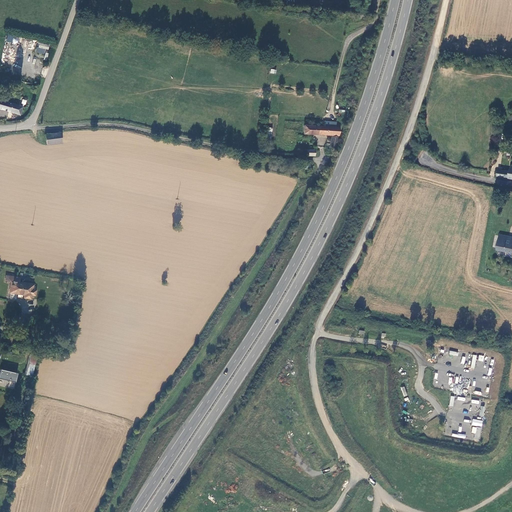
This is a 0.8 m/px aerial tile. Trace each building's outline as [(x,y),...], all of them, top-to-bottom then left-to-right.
[(15,43),(16,36),(8,34),(6,42),(15,43)] [(45,54),(45,49),(49,50),(49,44),(38,43),(36,52),(45,54)] [(18,105),(0,100),(0,109),(19,115),(21,107),(18,105)] [(317,135),(318,126),(305,125),(304,134),(317,135)] [(331,144),(328,143),(327,148),(330,149),(330,146),(336,147),(338,135),(339,135),(340,128),(318,126),(317,134),(317,135),(333,135),(331,144)] [(61,134),(47,135),(48,145),(62,143),(61,134)] [(503,167),(498,166),(497,175),(511,177),(511,167),(510,171),(502,170),(503,167)] [(498,249),(511,252),(511,237),(501,235),(498,249)] [(32,294),(35,295),(35,290),(32,289),(33,286),(20,283),(21,277),(7,275),(6,280),(11,281),(10,292),(11,292),(10,297),(11,298),(11,299),(14,299),(15,299),(16,297),(17,292),(24,294),(24,296),(31,298),(32,294)] [(30,354),(28,362),(35,363),(36,356),(30,354)] [(27,367),(25,374),(32,376),(33,369),(27,367)] [(17,373),(0,369),(0,370),(0,378),(10,381),(9,386),(14,387),(17,373)] [(471,433),(474,433),(474,439),(480,439),(481,428),(472,427),(471,433)]
